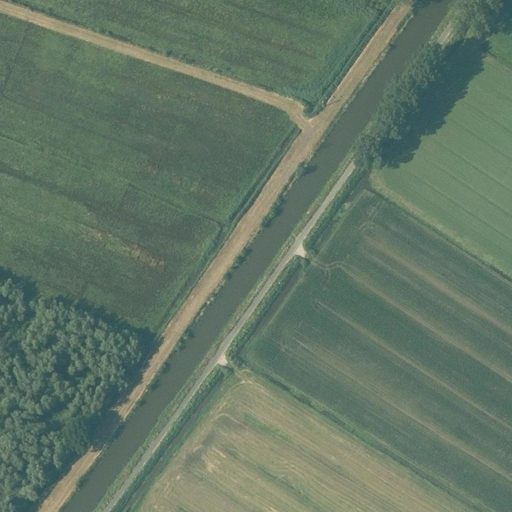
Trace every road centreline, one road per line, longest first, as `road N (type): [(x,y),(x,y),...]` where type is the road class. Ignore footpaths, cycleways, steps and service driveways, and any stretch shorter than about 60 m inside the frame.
road 1 (track): [(47,511),(411,0)]
road 2 (unclassified): [(110,511),(469,0)]
road 3 (track): [(0,5),(290,107),(291,118),(316,134)]
